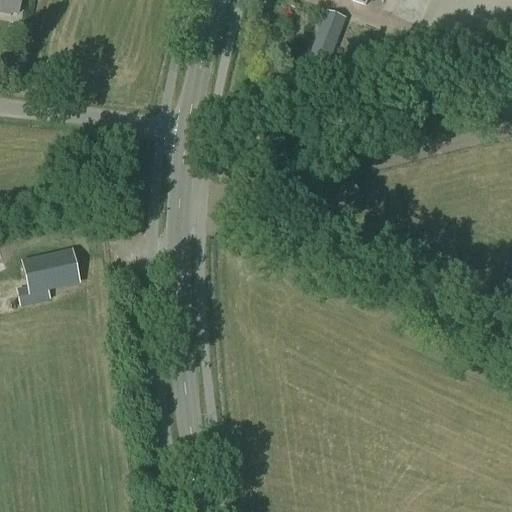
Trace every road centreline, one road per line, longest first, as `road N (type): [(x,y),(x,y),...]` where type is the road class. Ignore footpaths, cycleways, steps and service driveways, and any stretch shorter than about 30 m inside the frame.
road 1 (tertiary): [(202,511),(176,313),(186,127)]
road 2 (unclassified): [(186,127),(0,108)]
road 3 (track): [(211,130),(346,98)]
road 4 (tertiary): [(186,127),(217,0)]
